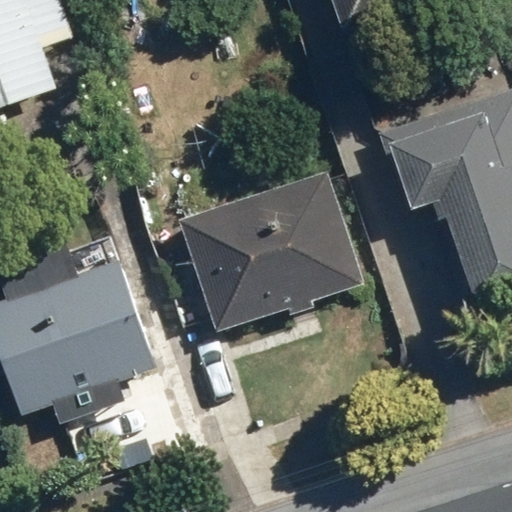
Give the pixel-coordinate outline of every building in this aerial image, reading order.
[(0,0),(0,141),(9,138),(1,116),(48,99),(34,58),(68,46),(51,0),(0,0)] [(318,0),(334,46),(405,22),(399,4),(410,0),(318,0)] [(511,93),(375,141),(404,225),(422,219),(459,324),(511,305),(511,93)] [(320,178),(170,230),(210,343),(282,318),(285,325),(310,316),(308,309),(360,291),(320,178)] [(122,266),(0,308),(0,381),(16,426),(160,377),(122,266)]
